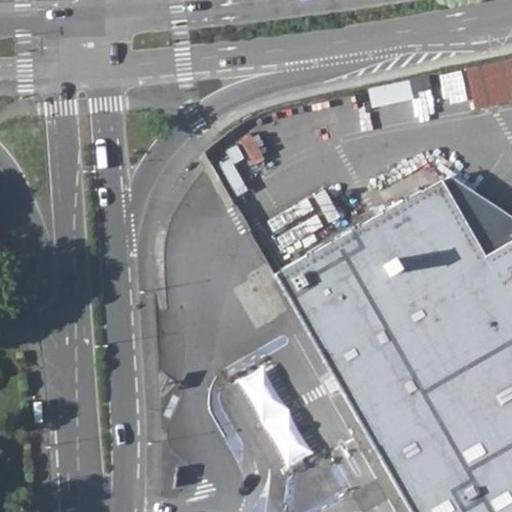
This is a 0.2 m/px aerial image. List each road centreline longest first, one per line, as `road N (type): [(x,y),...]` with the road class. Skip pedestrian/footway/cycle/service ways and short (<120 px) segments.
road 1 (residential): [(123,511),(112,79)]
road 2 (secondary): [(112,79),(241,53),(511,19)]
road 3 (residential): [(58,82),(74,413)]
road 4 (residential): [(0,168),(33,228),(74,413)]
road 5 (secondary): [(241,0),(105,17)]
